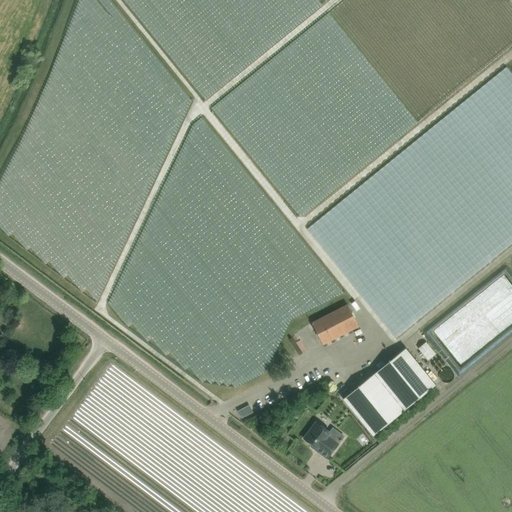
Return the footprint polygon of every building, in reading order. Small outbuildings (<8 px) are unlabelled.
[(358,327),(347,305),(311,323),(323,345),(358,327)] [(435,354),(425,342),(417,348),(427,361),(435,354)] [(435,385),(420,367),(405,348),(342,399),(373,436),(435,385)] [(441,358),(431,366),(436,372),(446,364),(441,358)] [(258,408),(247,410),(249,419),(260,417),(258,408)] [(316,422),(303,438),(317,449),(316,450),(326,458),(327,459),(338,444),(327,436),(330,432),(323,427),(324,426),(323,425),(319,421),(318,422),(317,423),(316,422)]
